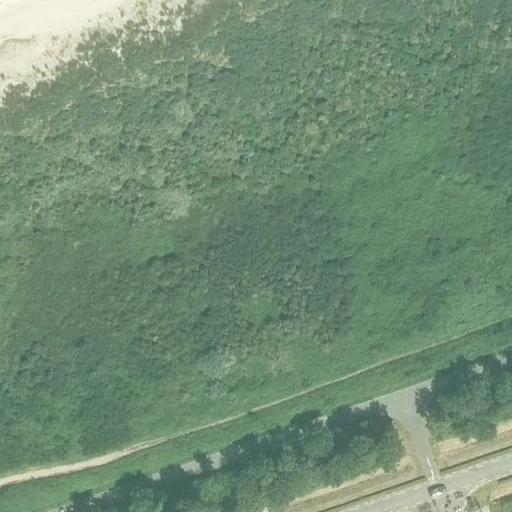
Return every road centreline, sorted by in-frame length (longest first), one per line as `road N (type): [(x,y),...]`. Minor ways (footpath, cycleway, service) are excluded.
road 1 (unknown): [(0,484),(102,460),(511,318)]
road 2 (tertiary): [(366,511),(511,462)]
